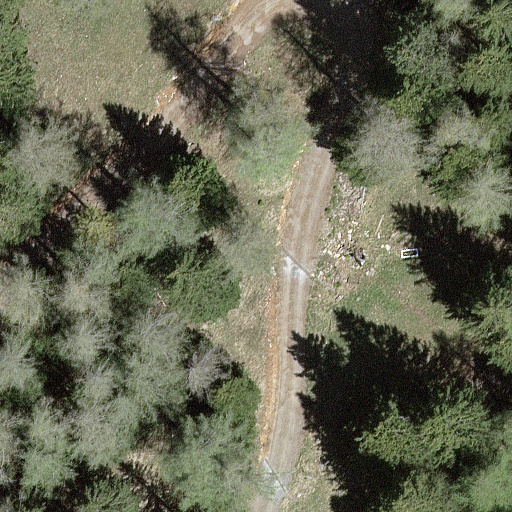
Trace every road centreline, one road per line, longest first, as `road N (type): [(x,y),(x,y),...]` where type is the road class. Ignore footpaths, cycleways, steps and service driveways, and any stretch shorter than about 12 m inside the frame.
road 1 (track): [(343,0),(366,44),(298,221),(290,445),(262,511)]
road 2 (track): [(0,279),(122,170),(271,6),(300,0)]
